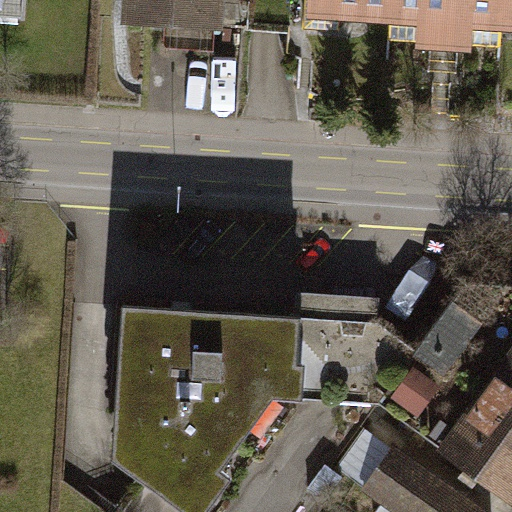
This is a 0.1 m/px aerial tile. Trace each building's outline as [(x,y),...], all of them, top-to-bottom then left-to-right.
[(224,0),(134,0),(133,23),(222,30),(224,0)] [(402,35),(404,0),(324,0),(323,29),(402,35)] [(511,0),(404,0),(402,35),(511,42),(511,0)] [(206,511),(277,312),(125,304),(100,455),(188,511),(206,511)] [(511,399),(463,469),(511,502),(511,399)] [(478,511),(383,448),(348,499),(367,511),(478,511)]
